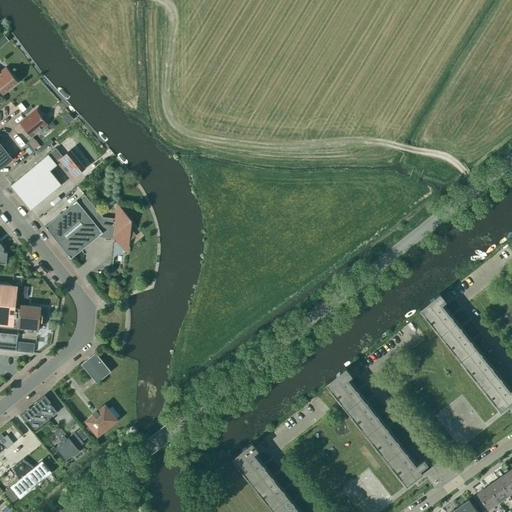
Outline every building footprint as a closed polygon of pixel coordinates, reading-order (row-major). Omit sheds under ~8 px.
[(6,68),(0,72),(0,90),(3,94),(18,82),(6,68)] [(43,115),(37,109),(20,123),(26,131),(23,133),(28,139),(31,136),(31,137),(47,124),(41,117),(43,115)] [(34,138),(28,142),(26,144),(33,153),(35,151),(34,150),(39,145),(34,138)] [(55,145),(50,140),(42,146),(47,152),(55,145)] [(0,167),(11,159),(0,146),(0,167)] [(62,157),(55,148),(11,185),(31,210),(61,185),(50,171),(57,165),(55,164),(59,160),(73,177),(86,167),(72,149),(62,157)] [(83,208),(77,201),(45,227),(71,259),(101,234),(113,235),(124,249),(128,248),(129,240),(135,235),(130,229),(131,221),(120,208),(116,209),(115,220),(104,219),(91,202),(83,208)] [(15,306),(17,286),(0,284),(0,325),(13,327),(14,322),(19,323),(18,327),(39,329),(39,322),(42,322),(43,315),(40,315),(41,307),(20,305),(20,307),(15,306)] [(17,298),(24,298),(24,290),(27,290),(28,287),(18,286),(17,298)] [(445,301),(439,294),(420,309),(500,411),(511,401),(511,389),(510,391),(441,305),(445,301)] [(96,353),(95,352),(81,364),(81,365),(97,383),(111,372),(96,353)] [(347,379),(351,376),(345,368),(326,384),(406,485),(421,473),(419,470),(427,464),(423,459),(416,466),(347,379)] [(44,397),(22,415),(35,430),(57,412),(44,397)] [(87,421),(90,425),(85,429),(90,435),(95,431),(98,434),(115,420),(105,407),(87,421)] [(66,460),(72,455),(73,456),(80,451),(78,449),(84,443),(75,432),(66,439),(64,436),(66,434),(61,428),(55,433),(62,442),(56,447),(66,460)] [(1,434),(0,434),(0,440),(7,449),(13,443),(7,435),(4,437),(1,434)] [(257,450),(252,443),(251,443),(232,458),(274,511),(299,511),(253,454),(257,450)] [(18,464),(36,486),(39,484),(41,480),(50,472),(41,462),(31,470),(23,460),(18,464)] [(35,488),(36,486),(18,464),(13,468),(21,478),(11,486),(20,497),(29,490),(35,488)] [(509,495),(511,492),(511,478),(508,472),(497,479),(509,495)] [(498,502),(509,495),(497,479),(487,487),(498,502)] [(488,510),(498,502),(487,487),(477,494),(488,510)] [(458,507),(461,511),(477,511),(468,500),(458,507)]
